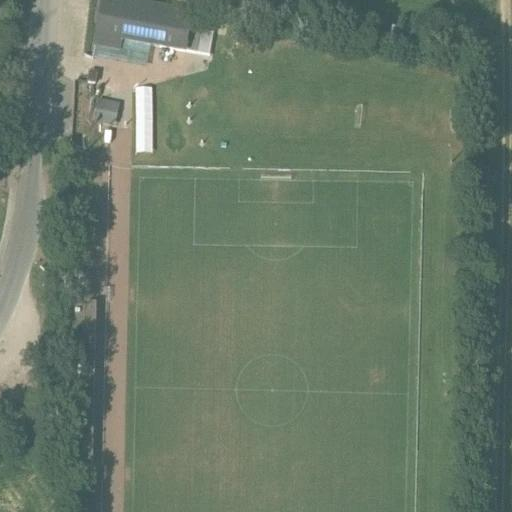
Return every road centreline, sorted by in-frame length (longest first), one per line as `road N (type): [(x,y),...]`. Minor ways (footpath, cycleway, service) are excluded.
road 1 (track): [(504,0),(499,511)]
road 2 (residential): [(0,323),(18,284),(35,202),(48,0)]
